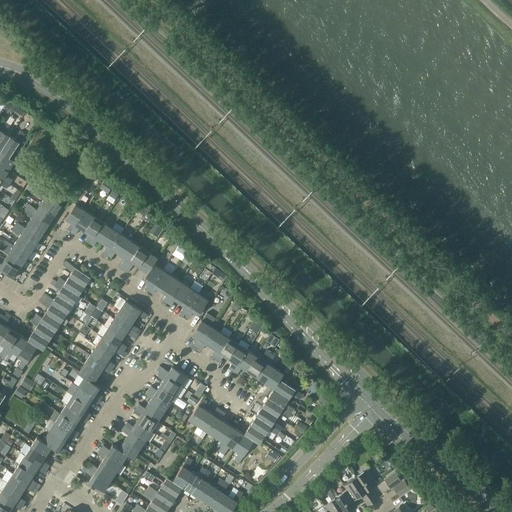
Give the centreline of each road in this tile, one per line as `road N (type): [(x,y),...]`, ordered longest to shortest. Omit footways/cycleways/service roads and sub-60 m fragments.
road 1 (unclassified): [(511,337),(153,0)]
road 2 (tertiary): [(0,66),(63,99),(253,277)]
road 3 (residential): [(168,348),(181,324),(57,242),(18,300),(0,288)]
road 4 (residential): [(59,487),(118,394),(168,348)]
road 5 (tertiary): [(382,392),(253,277)]
road 6 (unclassified): [(266,511),(376,407)]
road 7 (tertiary): [(253,277),(346,378)]
road 8 (unclassified): [(345,413),(250,511)]
road 9 (tertiary): [(475,488),(382,392)]
road 10 (tertiary): [(376,407),(475,488)]
